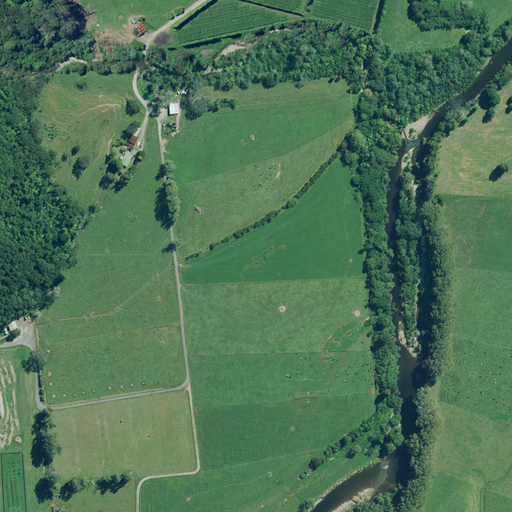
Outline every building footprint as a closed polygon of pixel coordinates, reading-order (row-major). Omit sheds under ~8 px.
[(146,30),(140,22),(132,28),(138,36),(146,30)] [(179,113),(178,103),(169,104),(170,114),(179,113)] [(138,137),(131,134),(126,144),(133,147),(138,137)] [(127,167),(133,155),(126,152),(124,151),(120,158),(122,160),(120,163),(127,167)] [(18,328),(14,320),(7,322),(11,331),(18,328)]
